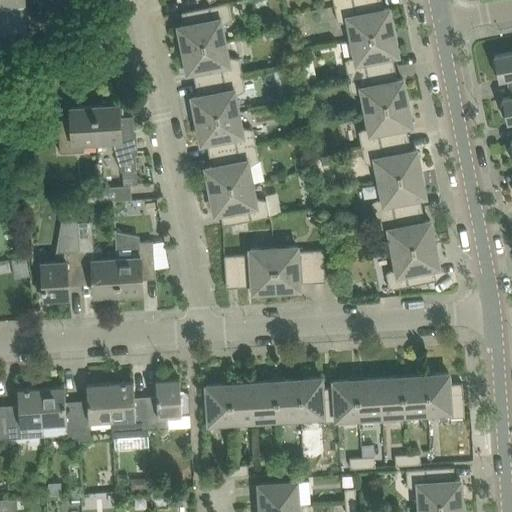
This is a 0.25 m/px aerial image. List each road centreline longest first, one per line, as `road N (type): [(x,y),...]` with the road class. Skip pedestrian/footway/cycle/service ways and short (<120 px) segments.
road 1 (residential): [(134,0),(201,332)]
road 2 (residential): [(201,332),(495,308)]
road 3 (tertiary): [(439,20),(495,308)]
road 4 (tertiary): [(495,308),(507,511)]
road 5 (residential): [(0,344),(201,332)]
